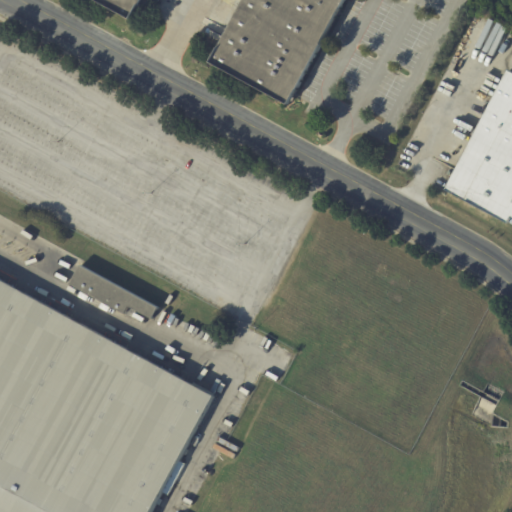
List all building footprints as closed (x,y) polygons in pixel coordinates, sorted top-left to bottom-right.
[(146,0),(143,6),(142,5),(134,20),(97,0),(146,0)] [(347,0),(291,105),(212,62),(245,0),(347,0)] [(511,69),(511,225),(447,190),(511,69)] [(159,307),(153,319),(129,306),(125,314),(71,285),(82,265),(159,307)] [(0,511),(0,276),(217,395),(180,462),(186,465),(169,497),(163,494),(160,500),(163,502),(160,507),(157,506),(153,511),(0,511)]
